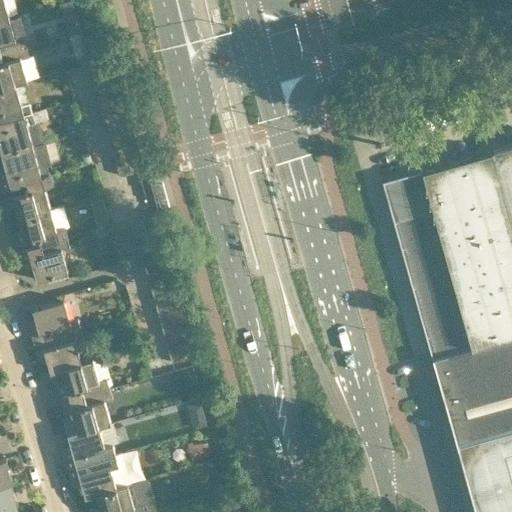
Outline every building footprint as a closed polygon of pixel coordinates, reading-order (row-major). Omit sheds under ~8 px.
[(0,0),(0,19),(9,17),(4,0),(0,0)] [(72,0),(67,0),(59,2),(64,17),(76,14),(72,0)] [(0,52),(26,46),(23,35),(15,38),(9,17),(0,19),(0,52)] [(0,52),(0,86),(15,82),(15,83),(27,80),(26,78),(21,58),(29,56),(26,46),(0,52)] [(91,69),(94,80),(118,74),(115,62),(91,69)] [(94,80),(97,92),(122,85),(118,74),(94,80)] [(0,120),(32,111),(29,101),(21,103),(15,83),(15,82),(0,86),(0,120)] [(97,92),(100,104),(125,97),(122,85),(97,92)] [(100,104),(104,116),(128,109),(125,97),(100,104)] [(104,116),(107,127),(131,120),(128,109),(104,116)] [(0,148),(2,153),(44,141),(45,141),(39,120),(35,121),(32,111),(0,120),(0,148)] [(107,127),(110,139),(135,132),(131,120),(107,127)] [(110,139),(114,151),(138,144),(135,132),(110,139)] [(5,166),(0,167),(0,180),(2,187),(10,185),(50,174),(46,163),(50,162),(44,141),(2,153),(5,166)] [(114,151),(117,162),(141,156),(138,144),(114,151)] [(384,178),(382,178),(431,351),(432,356),(434,356),(447,401),(451,416),(451,417),(458,443),(511,427),(511,144),(492,150),(492,149),(475,154),(475,152),(384,178)] [(141,156),(117,162),(120,174),(144,167),(141,156)] [(15,203),(19,216),(50,207),(44,186),(52,184),(50,174),(10,185),(13,193),(5,196),(7,205),(15,203)] [(25,239),(28,247),(67,236),(64,227),(69,225),(63,204),(50,207),(19,216),(23,229),(15,231),(17,241),(25,239)] [(137,234),(140,245),(165,238),(162,227),(137,234)] [(28,247),(20,249),(22,258),(25,267),(33,265),(37,279),(68,270),(62,249),(70,246),(67,236),(28,247)] [(140,245),(143,257),(168,250),(165,238),(140,245)] [(143,257),(146,268),(171,261),(168,250),(143,257)] [(146,268),(150,280),(174,273),(171,261),(146,268)] [(150,280),(153,291),(178,284),(174,273),(150,280)] [(153,291),(156,303),(181,296),(178,284),(153,291)] [(156,303),(159,314),(184,307),(181,296),(156,303)] [(39,330),(41,338),(81,327),(78,317),(70,319),(64,298),(33,307),(36,320),(28,323),(31,332),(39,330)] [(159,314),(162,326),(187,319),(184,307),(159,314)] [(162,326),(166,337),(190,330),(187,319),(162,326)] [(47,357),(50,370),(94,358),(93,357),(82,360),(76,340),(84,338),(81,327),(41,338),(44,347),(36,349),(38,359),(47,357)] [(166,337),(169,349),(194,342),(190,330),(166,337)] [(194,342),(169,349),(172,360),(197,353),(194,342)] [(65,380),(57,382),(60,392),(62,400),(70,398),(110,386),(107,376),(100,379),(94,358),(82,361),(62,367),(62,368),(63,372),(65,380)] [(70,398),(62,400),(65,408),(67,418),(64,419),(67,431),(68,432),(99,423),(100,424),(111,421),(111,420),(105,399),(113,397),(110,386),(70,398)] [(197,415),(194,420),(196,427),(207,424),(206,419),(204,413),(197,415)] [(71,445),(63,448),(66,457),(68,466),(76,464),(116,452),(113,442),(105,444),(101,428),(100,424),(99,423),(68,432),(71,445)] [(511,511),(511,427),(458,443),(466,472),(478,478),(476,478),(477,482),(480,481),(484,494),(481,495),(482,498),(484,497),(477,509),(477,511),(511,511)] [(193,442),(188,443),(192,460),(205,456),(202,442),(193,445),(193,442)] [(76,464),(68,466),(71,475),(73,484),(82,482),(85,495),(97,492),(116,486),(110,465),(119,463),(116,452),(76,464)] [(0,458),(0,484),(12,482),(7,457),(0,458)] [(0,484),(0,510),(18,506),(12,482),(0,484)] [(101,505),(93,508),(93,511),(145,511),(143,502),(135,504),(129,482),(116,486),(97,492),(97,494),(101,505)]
